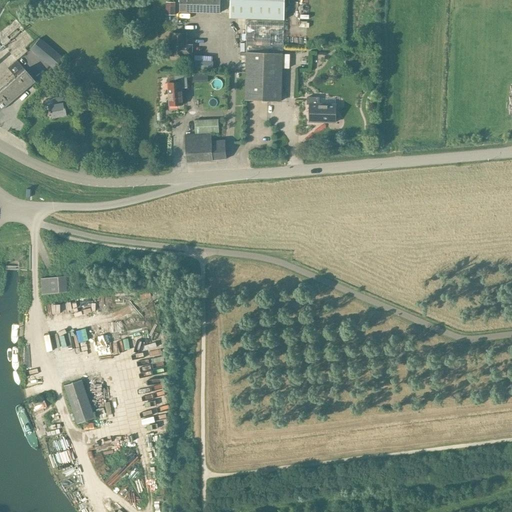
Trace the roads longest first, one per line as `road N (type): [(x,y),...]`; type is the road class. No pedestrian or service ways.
road 1 (unclassified): [(511,152),(203,177)]
road 2 (unclassified): [(0,194),(20,210),(103,206),(203,177)]
road 3 (unclassified): [(203,177),(81,179),(0,145)]
